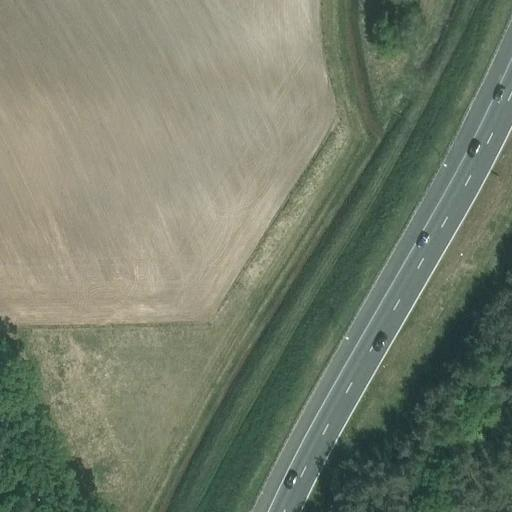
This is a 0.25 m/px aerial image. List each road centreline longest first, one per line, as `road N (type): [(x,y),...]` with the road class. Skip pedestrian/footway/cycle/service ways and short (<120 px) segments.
road 1 (motorway): [(511,93),(284,511)]
road 2 (track): [(0,396),(58,511)]
